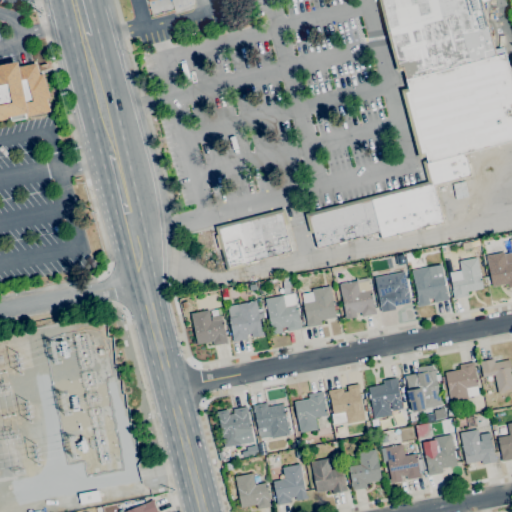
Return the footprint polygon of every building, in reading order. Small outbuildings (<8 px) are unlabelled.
[(317,249),(313,232),(309,233),(304,214),(427,182),(422,161),(427,160),(426,157),(419,158),(401,90),(408,88),(404,70),(397,72),(378,0),(480,0),(496,56),(505,54),(511,80),(511,140),(465,153),(471,175),(434,185),(443,222),(433,225),(434,227),(424,229),(424,228),(381,239),(380,232),(317,249)] [(50,111),(25,116),(26,118),(11,121),(10,117),(8,118),(8,119),(0,120),(0,65),(18,62),(19,67),(36,64),(39,75),(43,74),(50,99),(47,99),(50,111)] [(511,198),(511,194),(510,186),(487,192),(491,205),(511,198)] [(226,271),(215,227),(283,209),(288,224),(284,225),(291,252),(244,264),(245,266),(226,271)] [(511,287),(508,288),(507,284),(492,287),(486,256),(503,252),(504,254),(511,252),(511,287)] [(454,299),(453,295),(449,273),(461,271),(459,261),(476,258),(483,289),(467,292),(468,296),(454,299)] [(417,307),(416,302),(417,301),(411,270),(441,264),(447,296),(448,300),(434,303),(433,299),(428,299),(429,304),(417,307)] [(381,313),(379,305),(374,278),(403,272),(410,303),(394,306),(395,310),(381,313)] [(344,320),(343,316),(344,316),(338,284),(339,284),(339,283),(346,281),(347,283),(356,281),(355,278),(358,279),(368,277),(375,314),(361,317),(360,313),(356,314),(357,318),(344,320)] [(306,328),(306,324),(306,323),(301,294),(312,292),(312,290),(329,287),(335,318),(320,321),(321,325),(306,328)] [(272,335),(264,299),(294,293),(301,328),(287,331),(286,327),(281,328),(282,333),(272,335)] [(233,342),(232,338),(233,338),(227,306),(255,301),(257,310),(262,309),(264,318),(259,319),(261,332),(263,332),(263,335),(252,337),(251,334),(246,335),(247,339),(233,342)] [(213,346),(212,341),(197,344),(191,314),(208,310),(210,322),(213,321),(212,319),(218,317),(219,320),(222,320),(226,339),(227,343),(213,346)] [(511,390),(498,394),(494,375),(482,378),(480,365),(479,365),(478,362),(493,359),(494,362),(509,359),(511,374),(511,390)] [(450,403),(443,373),(444,372),(460,369),(459,365),(472,362),(477,386),(476,386),(478,395),(467,397),(468,400),(450,403)] [(412,413),(409,402),(408,402),(406,391),(408,390),(405,379),(405,376),(421,372),(421,369),(426,368),(427,372),(435,370),(436,373),(434,374),(441,405),(424,408),(425,410),(412,413)] [(373,419),(371,405),(368,387),(383,384),(382,381),(396,378),(402,409),(392,411),(390,403),(388,403),(390,411),(391,415),(373,419)] [(333,425),(331,414),(332,414),(329,395),(328,391),(342,388),(343,392),(347,391),(346,386),(359,384),(360,388),(358,389),(364,420),(346,424),(346,422),(333,425)] [(300,433),(292,402),(293,402),(309,398),(308,395),(322,391),(323,395),(322,396),(327,415),(314,418),(317,429),(300,433)] [(265,433),(260,434),(259,429),(257,429),(255,414),(254,414),(252,405),(266,403),(267,407),(283,404),(288,435),(271,438),(270,436),(269,436),(268,435),(267,435),(266,434),(265,433)] [(224,447),(218,416),(216,417),(216,412),(227,410),(228,414),(233,413),(232,409),(246,407),(253,441),(224,447)] [(435,420),(433,411),(444,409),(446,417),(435,420)] [(511,458),(501,461),(500,457),(501,457),(497,437),(509,435),(507,424),(511,422),(511,458)] [(481,465),(480,461),(466,464),(459,433),(476,429),(479,441),(480,441),(479,435),(489,433),(496,462),(481,465)] [(380,442),(378,435),(391,432),(392,439),(380,442)] [(428,476),(427,471),(428,471),(424,452),(426,451),(424,444),(434,443),(433,438),(450,435),(456,465),(441,468),(442,473),(428,476)] [(390,484),(389,479),(390,479),(384,448),(402,444),(404,456),(416,454),(420,477),(406,480),(405,476),(400,477),(401,482),(390,484)] [(227,458),(225,451),(233,449),(235,456),(227,458)] [(352,490),(351,486),(352,486),(348,466),(359,464),(357,452),(375,449),(381,481),(365,484),(366,488),(352,490)] [(296,458),(295,451),(301,450),(303,457),(296,458)] [(332,494),(331,490),(317,493),(310,462),(327,458),(330,470),(341,467),(346,491),(332,494)] [(227,470),(226,464),(233,462),(234,468),(227,470)] [(277,505),(272,481),(284,479),(282,467),(299,464),(305,495),(306,495),(307,499),(296,501),(295,497),(290,498),(291,503),(277,505)] [(257,509),(256,504),(240,508),(234,477),(252,473),(255,485),(266,483),(271,506),(257,509)] [(80,505),(78,494),(98,490),(100,501),(80,505)] [(124,511),(149,501),(152,500),(157,511),(124,511)]
